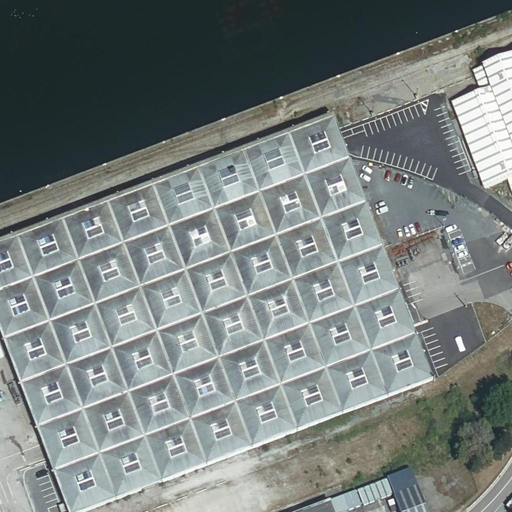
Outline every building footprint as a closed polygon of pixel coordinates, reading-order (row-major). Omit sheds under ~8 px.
[(511,56),(472,72),(477,86),(486,83),(488,90),(480,94),(452,104),(486,190),(506,182),(511,196),(511,56)] [(486,83),(477,86),(480,94),(488,90),(486,83)] [(0,318),(73,511),(77,511),(430,380),(344,152),(331,118),(246,150),(0,242),(0,318)] [(409,471),(387,480),(394,498),(416,490),(409,471)] [(424,511),(416,490),(394,498),(399,511),(424,511)] [(301,511),(331,511),(327,502),(301,511)]
